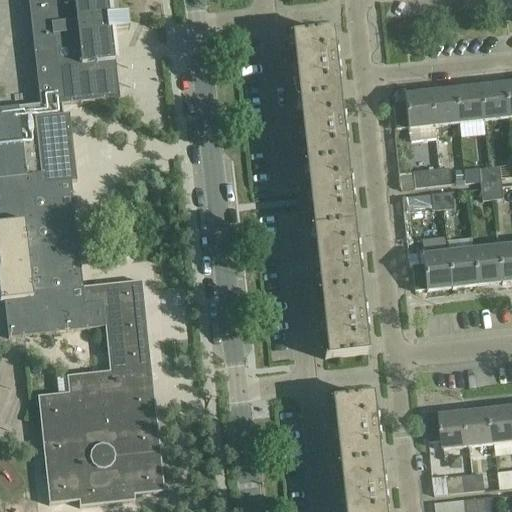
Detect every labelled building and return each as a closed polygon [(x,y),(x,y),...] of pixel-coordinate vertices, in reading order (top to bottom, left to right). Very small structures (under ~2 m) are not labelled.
[(0,181),(26,179),(27,189),(71,184),(76,184),(69,116),(63,117),(62,106),(119,100),(115,63),(114,63),(110,33),(129,31),(127,16),(109,18),(107,0),(27,0),(39,107),(0,111),(0,181)] [(289,40),(293,40),(300,104),(338,99),(331,34),(288,39),(289,40)] [(508,122),(504,84),(487,86),(488,89),(479,90),(483,124),(508,122)] [(470,87),(454,89),(458,127),(483,124),(479,90),(470,91),(470,87)] [(458,127),(454,89),(438,91),(438,94),(429,95),(433,130),(458,127)] [(433,130),(429,95),(421,96),(420,93),(404,95),(405,106),(393,107),(395,132),(408,131),(408,132),(433,130)] [(338,99),(300,104),(307,167),(345,163),(338,99)] [(345,163),(307,167),(314,231),(352,227),(345,163)] [(490,187),(501,186),(499,170),(488,171),(490,187)] [(448,171),(438,172),(440,189),(450,188),(448,171)] [(480,188),(490,187),(488,171),(478,172),(480,188)] [(440,189),(438,172),(412,175),(414,192),(440,189)] [(456,183),(464,182),(463,172),(455,173),(456,183)] [(26,179),(0,181),(0,304),(4,304),(8,340),(87,331),(82,289),(71,184),(27,189),(26,179)] [(501,186),(490,187),(492,203),(502,202),(501,186)] [(492,203),(490,187),(480,188),(481,204),(492,203)] [(451,195),(441,196),(443,213),(453,212),(451,195)] [(432,213),(443,213),(441,196),(430,197),(432,213)] [(352,227),(314,231),(321,295),(359,291),(352,227)] [(409,271),(411,271),(414,293),(426,292),(426,294),(451,291),(447,255),(446,242),(423,244),(424,255),(407,256),(409,271)] [(511,284),(511,247),(497,249),(501,286),(511,284)] [(476,289),(501,286),(497,249),(472,252),(476,289)] [(451,291),(476,289),(472,252),(447,255),(451,291)] [(82,289),(87,331),(106,329),(111,374),(65,379),(67,396),(36,399),(48,507),(78,504),(79,510),(134,504),(134,498),(164,494),(141,283),(82,289)] [(359,291),(321,295),(328,359),(324,360),(324,361),(366,357),(359,291)] [(333,404),(340,468),(378,464),(371,399),(329,403),(329,405),(333,404)] [(506,408),(489,410),(493,448),(511,445),(511,410),(506,411),(506,408)] [(493,448),(489,410),(474,412),(474,415),(465,416),(469,450),(493,448)] [(443,453),(469,450),(465,416),(456,417),(456,413),(428,416),(427,417),(426,419),(426,421),(426,422),(428,445),(442,444),(443,453)] [(383,511),(378,464),(340,468),(345,511),(383,511)] [(472,478),(473,494),(484,493),(483,477),(472,478)] [(473,494),(472,478),(447,480),(448,497),(473,494)] [(475,502),(476,511),(486,511),(485,501),(475,502)] [(476,511),(475,502),(435,506),(435,511),(476,511)]
